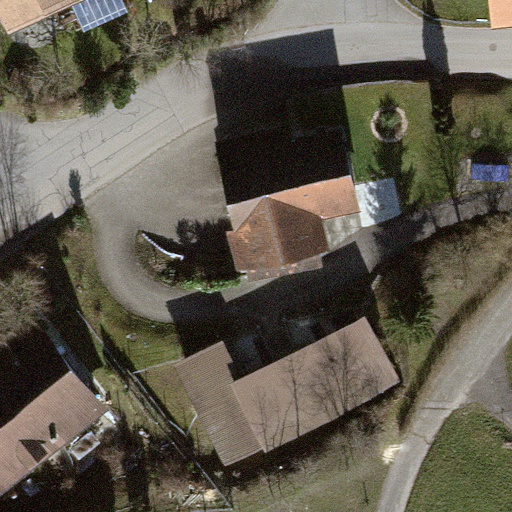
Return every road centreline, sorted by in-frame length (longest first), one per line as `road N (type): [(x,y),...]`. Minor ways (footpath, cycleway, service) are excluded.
road 1 (residential): [(323,54),(257,67),(186,94),(8,205)]
road 2 (residential): [(511,53),(323,54)]
road 3 (track): [(466,369),(428,426),(392,511)]
